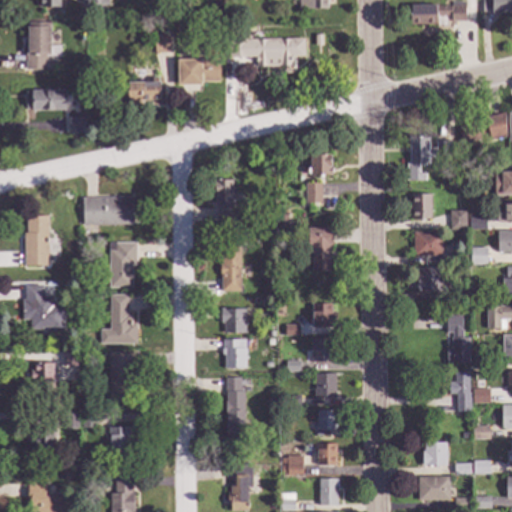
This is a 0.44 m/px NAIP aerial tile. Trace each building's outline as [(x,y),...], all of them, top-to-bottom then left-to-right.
[(38,0),(39,8),(59,8),(59,0),(38,0)] [(106,0),(106,8),(102,8),(101,15),(86,15),(86,14),(82,13),(82,0),(106,0)] [(326,0),(327,11),(298,11),(297,0),(326,0)] [(511,0),(511,13),(490,14),(490,9),(485,9),(485,14),(476,14),(475,0),(511,0)] [(464,23),(448,23),(448,17),(436,17),(436,26),(409,26),(409,7),(436,6),(436,8),(450,8),(450,2),(464,2),(464,23)] [(46,27),(48,27),(47,47),(58,47),(58,58),(45,58),(44,71),(23,70),(24,52),(25,52),(26,21),(46,22),(46,27)] [(246,41),(303,40),(304,58),(228,59),(228,30),(246,30),(246,41)] [(183,45),(175,45),(175,34),(183,34),(183,45)] [(169,54),(154,54),(154,37),(170,38),(169,54)] [(218,84),(201,83),(201,87),(176,87),(177,62),(198,63),(198,61),(219,61),(218,84)] [(156,84),(158,84),(158,101),(141,100),(140,104),(125,104),(126,96),(120,96),(120,83),(151,84),(151,80),(156,80),(156,84)] [(63,112),(24,111),(25,92),(28,92),(28,91),(64,91),(63,112)] [(83,135),(67,134),(67,114),(83,114),(83,135)] [(504,138),(460,144),(458,129),(469,127),(468,124),(484,122),(484,119),(503,117),(504,138)] [(427,151),(435,151),(435,143),(450,142),(450,159),(426,160),(427,168),(417,168),(417,174),(426,174),(426,184),(405,184),(405,168),(408,168),(408,139),(427,139),(427,151)] [(331,176),(308,176),(308,157),(330,157),(331,176)] [(511,197),(492,198),(492,173),(510,172),(510,166),(511,165),(511,197)] [(232,210),(234,210),(234,219),(218,219),(217,211),(221,211),(221,204),(214,204),(214,183),(231,182),(232,210)] [(322,204),(304,205),(304,185),(321,184),(322,204)] [(481,198),(473,197),(473,189),(481,189),(481,198)] [(430,221),(408,222),(408,196),(430,196),(430,221)] [(131,228),(80,227),(81,199),(94,199),(131,200),(131,228)] [(511,224),(495,225),(495,213),(501,213),(500,204),(511,204),(511,224)] [(465,232),(450,232),(450,215),(465,215),(465,232)] [(485,218),(486,231),(468,232),(468,219),(485,218)] [(45,268),(21,267),(22,235),(24,235),(25,219),(46,219),(45,268)] [(332,248),(329,248),(329,274),(310,274),(309,248),(306,248),(306,230),(331,230),(332,248)] [(511,254),(496,255),(496,233),(511,232),(511,254)] [(441,258),(411,259),(411,234),(440,233),(441,258)] [(133,268),(130,268),(130,290),(107,290),(108,245),(133,245),(133,268)] [(241,294),(220,294),(219,245),(240,245),(241,294)] [(486,267),(469,266),(469,249),(486,249),(486,267)] [(467,268),(449,268),(449,255),(467,255),(467,268)] [(511,268),(511,277),(503,277),(503,268),(511,268)] [(438,281),(442,281),(442,287),(438,287),(438,294),(415,294),(415,281),(417,281),(417,270),(438,270),(438,281)] [(511,297),(501,298),(501,281),(511,280),(511,297)] [(41,298),(49,298),(49,306),(61,306),(60,333),(48,333),(48,332),(28,332),(28,322),(20,322),(20,302),(22,302),(22,288),(41,288),(41,298)] [(466,302),(451,302),(450,291),(466,290),(466,302)] [(125,315),(128,316),(128,325),(134,325),(133,347),(98,346),(98,332),(107,332),(108,298),(125,298),(125,315)] [(330,313),(333,313),(334,329),(311,330),(310,305),(330,305),(330,313)] [(511,321),(505,321),(505,332),(485,332),(485,308),(498,308),(498,307),(511,306),(511,321)] [(283,319),(274,320),(274,310),(283,310),(283,319)] [(244,336),(223,336),(222,326),(219,326),(218,311),(243,311),(244,336)] [(461,338),(467,338),(468,366),(445,367),(444,352),(451,352),(450,333),(443,334),(443,318),(461,317),(461,338)] [(298,339),(283,339),(283,327),(298,327),(298,339)] [(511,366),(511,335),(502,336),(502,363),(511,362),(511,367),(511,366)] [(330,351),(334,351),(334,364),(310,364),(309,341),(330,340),(330,351)] [(244,370),(223,371),(222,357),(221,357),(220,342),(243,341),(244,370)] [(74,368),(61,367),(62,354),(74,354),(74,368)] [(130,367),(133,367),(133,388),(130,388),(130,405),(107,405),(107,356),(130,355),(130,367)] [(299,375),(284,375),(283,363),(299,363),(299,375)] [(51,377),(56,377),(56,384),(51,384),(51,390),(32,389),(32,382),(29,382),(30,374),(32,374),(32,366),(52,367),(51,377)] [(468,394),(469,394),(470,415),(455,415),(454,396),(446,397),(446,384),(452,383),(452,375),(468,374),(468,394)] [(334,400),(312,400),(312,376),(334,376),(334,400)] [(239,394),(244,393),(244,437),(225,437),(223,381),(239,381),(239,394)] [(489,405),(471,406),(471,391),(489,391),(489,405)] [(300,409),(283,409),(283,397),(299,397),(300,409)] [(511,430),(501,430),(500,407),(511,406),(511,430)] [(334,432),(327,432),(327,438),(314,439),(314,425),(315,425),(314,413),(334,412),(334,432)] [(74,430),(60,430),(60,416),(74,416),(74,430)] [(94,430),(80,429),(80,416),(94,416),(94,430)] [(488,442),(471,442),(470,428),(488,428),(488,442)] [(129,440),(127,440),(127,465),(116,465),(116,457),(106,457),(107,430),(129,430),(129,440)] [(50,454),(32,454),(33,432),(51,432),(50,454)] [(446,468),(420,469),(420,452),(423,452),(423,445),(445,445),(446,468)] [(335,466),(316,467),(315,446),(335,446),(335,466)] [(302,477),(286,478),(286,474),(280,475),(280,466),(285,466),(285,458),(301,457),(302,477)] [(489,477),(472,477),(471,463),(489,463),(489,477)] [(469,477),(452,478),(452,465),(469,464),(469,477)] [(251,490),(245,490),(246,511),(230,511),(230,508),(226,508),(226,495),(228,495),(228,489),(232,489),(232,467),(250,466),(251,490)] [(417,503),(416,479),(448,479),(448,503),(417,503)] [(129,495),(131,495),(131,511),(108,511),(108,495),(112,495),(112,481),(129,481),(129,495)] [(334,509),(317,509),(316,481),(336,481),(336,500),(333,500),(334,509)] [(43,499),(70,499),(70,511),(29,511),(29,508),(26,508),(26,483),(43,483),(43,499)] [(293,511),(279,511),(279,494),(293,494),(293,511)] [(490,511),(473,511),(472,499),(490,498),(490,511)] [(470,511),(452,511),(452,499),(470,499),(470,511)]
